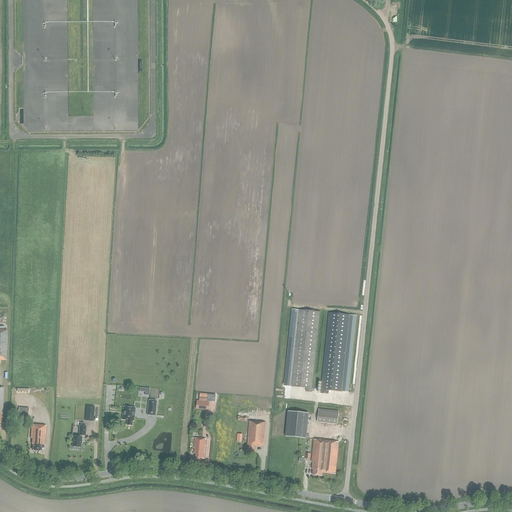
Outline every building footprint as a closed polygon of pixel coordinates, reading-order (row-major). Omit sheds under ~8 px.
[(291,387),(298,310),(291,309),(283,386),(291,387)] [(299,310),(291,387),(306,388),(306,392),(312,393),(312,392),(314,392),(314,389),(312,389),(320,312),(299,310)] [(321,382),(320,393),(328,394),(328,390),(342,392),(349,315),(328,313),(321,382)] [(349,315),(342,392),(349,392),(356,316),(356,315),(349,315)] [(0,328),(0,359),(9,360),(9,329),(0,328)] [(151,396),(159,397),(160,389),(152,388),(151,396)] [(147,415),(155,416),(156,401),(148,400),(147,415)] [(207,401),(199,401),(196,400),(196,409),(208,410),(209,401),(207,401)] [(86,406),(85,421),(93,422),(94,407),(88,406),(86,406)] [(135,408),(123,407),(122,420),(127,420),(127,425),(132,426),(132,421),(134,421),(135,408)] [(18,416),(29,416),(29,408),(19,408),(18,416)] [(318,410),(317,422),(337,424),(339,411),(319,409),(318,410)] [(238,421),(247,421),(247,413),(238,412),(238,421)] [(285,437),(306,439),(308,414),(288,412),(285,437)] [(256,446),(264,447),(266,423),(249,421),(248,439),(248,445),(249,446),(248,452),(255,452),(256,446)] [(79,435),(79,437),(73,437),(72,447),(76,447),(76,448),(78,448),(79,448),(80,448),(81,444),(82,437),(81,437),(81,436),(85,436),(86,426),(84,426),(84,423),(80,422),(80,425),(79,425),(79,435)] [(31,437),(32,437),(32,445),(33,445),(33,451),(41,452),(41,449),(44,449),(44,445),(45,446),(46,426),(32,425),(31,437)] [(206,440),(195,438),(194,448),(195,448),(194,453),(196,453),(195,459),(201,460),(201,458),(204,459),(206,440)] [(339,442),(314,439),(311,462),(313,462),(312,469),(313,469),(313,475),(322,477),(322,473),(335,474),(339,442)]
